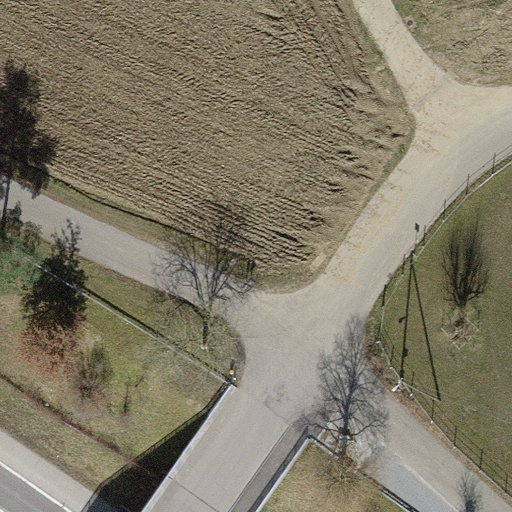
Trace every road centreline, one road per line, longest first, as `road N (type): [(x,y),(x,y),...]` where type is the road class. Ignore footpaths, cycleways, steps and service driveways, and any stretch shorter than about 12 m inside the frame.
road 1 (unclassified): [(315,358),(126,269),(0,193)]
road 2 (unclassified): [(461,130),(315,358)]
road 3 (unclassified): [(487,511),(315,358)]
road 4 (unclassified): [(203,511),(315,358)]
road 5 (unclassified): [(461,130),(384,0)]
